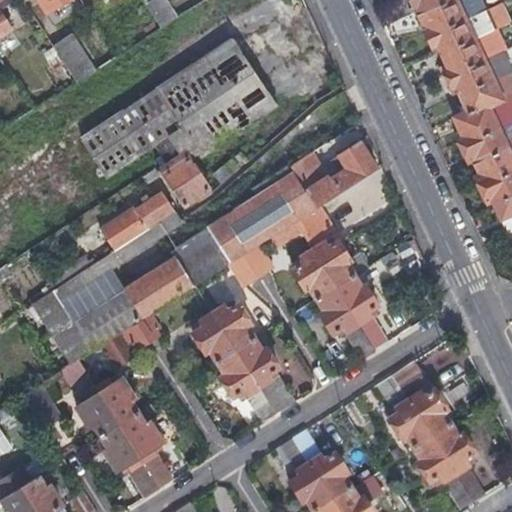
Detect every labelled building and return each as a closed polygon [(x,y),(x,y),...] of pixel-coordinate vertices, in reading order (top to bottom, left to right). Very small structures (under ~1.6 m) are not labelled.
[(2,8),(7,4),(13,0),(12,0),(0,0),(0,35),(14,26),(2,8)] [(22,0),(37,22),(40,26),(56,15),(45,0),(71,0),(83,17),(93,10),(86,0),(22,0)] [(147,0),(143,2),(159,27),(176,16),(165,0),(147,0)] [(412,0),(416,8),(418,7),(430,31),(428,32),(435,47),(439,45),(452,71),(447,74),(456,93),(461,91),(470,111),(454,118),(462,134),(457,136),(469,162),(474,159),(480,174),(475,176),(488,203),(493,201),(508,233),(511,230),(511,150),(511,149),(511,148),(511,135),(507,138),(503,130),(510,127),(505,117),(498,121),(491,107),(511,97),(511,93),(508,86),(502,89),(498,80),(504,77),(500,66),(493,69),(489,61),(495,58),(491,47),(484,50),(479,40),(486,37),(480,25),(473,28),(470,19),(476,16),(471,4),(464,8),(460,0),(412,0)] [(53,47),(40,26),(37,22),(31,27),(34,30),(28,34),(48,63),(59,56),(53,47)] [(72,35),(53,47),(59,56),(77,83),(96,71),(72,35)] [(203,153),(277,103),(234,37),(132,103),(81,138),(105,174),(155,142),(183,124),(199,149),(203,153)] [(164,162),(166,165),(168,168),(160,173),(182,209),(212,190),(190,154),(199,149),(183,124),(155,142),(167,160),(164,162)] [(362,142),(352,149),(341,155),(348,167),(333,177),(325,177),(325,178),(304,191),(316,209),(378,169),(362,142)] [(325,178),(309,152),(288,166),(304,191),(325,178)] [(166,165),(164,162),(156,167),(160,173),(168,168),(166,165)] [(283,230),(314,211),(285,167),(265,180),(271,189),(169,255),(173,261),(74,326),(51,292),(33,304),(72,365),(123,332),(152,314),(230,264),(256,247),(271,238),(283,230)] [(134,211),(139,220),(145,229),(173,211),(162,194),(134,211)] [(135,236),(145,229),(139,220),(134,211),(123,218),(135,236)] [(327,232),(314,211),(283,230),(289,241),(300,233),(308,245),(327,232)] [(81,273),(85,280),(89,286),(182,226),(174,214),(81,273)] [(289,241),(283,230),(271,238),(278,248),(289,241)] [(338,240),(333,244),(327,247),(323,242),(297,258),(301,264),(291,271),(303,290),(308,286),(325,312),(319,316),(331,335),(342,328),(363,360),(376,352),(360,325),(372,317),(368,311),(379,304),(367,286),(362,290),(345,264),(351,260),(338,240)] [(269,268),(256,247),(230,264),(243,285),(269,268)] [(240,302),(234,306),(229,310),(226,304),(200,320),(204,325),(193,332),(206,352),(210,349),(227,374),(223,377),(235,397),(246,390),(265,422),(279,413),(262,387),(273,379),(270,374),(281,367),(269,348),(264,351),(248,326),(253,323),(240,302)] [(160,328),(152,314),(123,332),(132,346),(136,344),(139,348),(159,335),(156,331),(160,328)] [(439,481),(449,497),(458,511),(460,511),(486,496),(465,464),(477,457),(464,438),(459,442),(443,417),(448,413),(436,394),(425,401),(421,396),(429,391),(411,364),(375,388),(391,415),(395,412),(398,417),(390,423),(402,442),(406,440),(423,465),(418,468),(429,487),(439,481)] [(153,449),(158,446),(163,443),(151,422),(146,425),(131,401),(135,398),(122,377),(111,384),(108,380),(83,395),(86,401),(75,407),(88,428),(93,425),(108,450),(104,452),(116,473),(128,466),(144,491),(169,476),(153,449)] [(44,387),(21,396),(33,427),(56,418),(44,387)] [(0,454),(12,449),(0,426),(0,454)] [(374,511),(366,500),(361,504),(345,478),(350,475),(338,456),(328,462),(308,430),(281,448),(301,479),(292,485),(305,505),(309,502),(314,511),(374,511)] [(0,481),(0,489),(5,497),(29,482),(20,468),(0,481)] [(57,511),(68,504),(55,483),(50,486),(42,474),(29,482),(5,497),(13,510),(9,511),(57,511)] [(70,500),(78,511),(93,511),(81,493),(70,500)]
